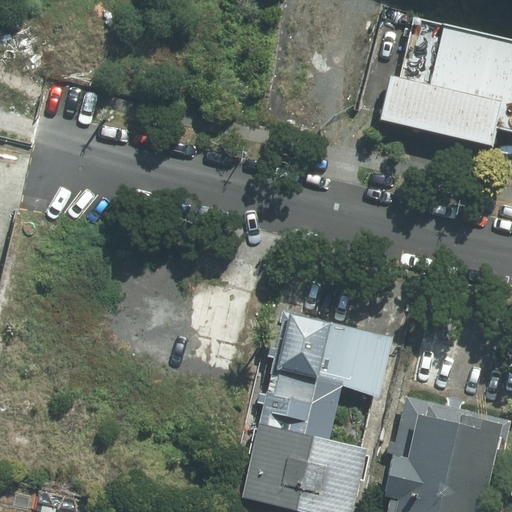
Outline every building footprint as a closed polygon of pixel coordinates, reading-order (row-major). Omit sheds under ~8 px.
[(152,20),(114,14),(108,51),(58,43),(54,71),(141,86),(152,20)] [(392,81),(383,121),(493,147),(497,130),(511,133),(511,43),(418,22),(404,84),(392,81)] [(396,338),(288,312),(242,500),(291,511),(360,511),(376,449),(310,433),(323,380),(382,394),(396,338)] [(461,339),(425,330),(413,384),(449,392),(461,339)] [(491,511),(511,427),(511,419),(412,396),(401,444),(393,442),(390,454),(400,456),(389,498),(400,501),(397,511),(491,511)]
